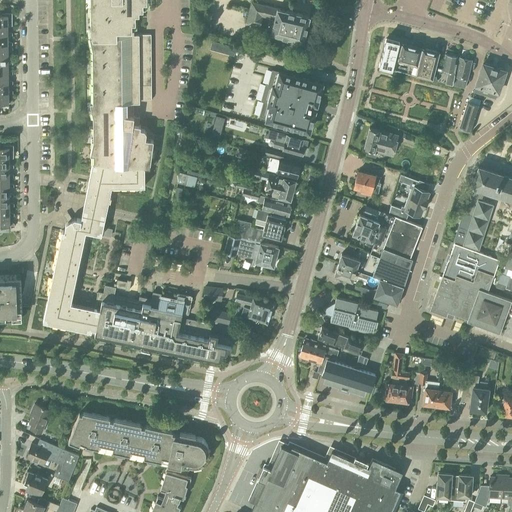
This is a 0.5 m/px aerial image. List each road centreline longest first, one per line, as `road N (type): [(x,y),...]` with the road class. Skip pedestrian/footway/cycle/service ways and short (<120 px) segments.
road 1 (residential): [(300,288),(365,8)]
road 2 (residential): [(406,321),(446,174),(511,116)]
road 3 (secondary): [(511,444),(423,438),(280,411)]
road 4 (secondary): [(231,397),(10,362)]
road 5 (residential): [(511,62),(468,35),(365,8)]
road 6 (residential): [(0,256),(30,243),(32,120)]
road 7 (residential): [(1,511),(7,384)]
road 8 (residential): [(32,120),(31,0)]
